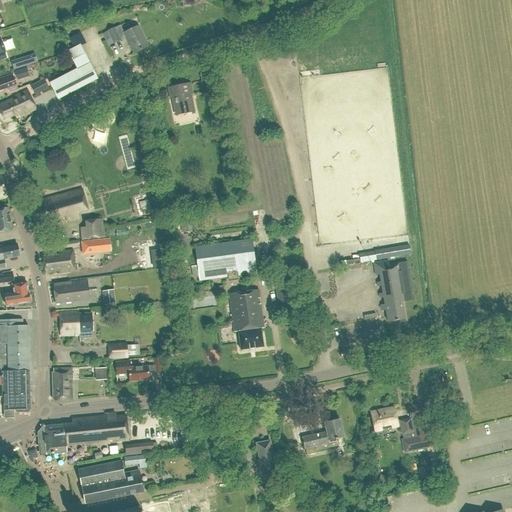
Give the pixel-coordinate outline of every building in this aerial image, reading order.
[(139,26),(124,33),(121,25),(115,28),(115,27),(108,30),(102,34),(105,41),(112,38),(114,43),(121,39),(121,40),(126,37),(134,54),(149,47),(139,26)] [(98,79),(80,45),(86,43),(80,33),(68,39),(73,49),(70,51),(71,57),(77,70),(50,83),(58,99),(98,79)] [(26,68),(14,72),(17,80),(29,76),(26,68)] [(9,92),(18,89),(12,74),(0,78),(0,90),(8,87),(9,92)] [(209,79),(201,81),(204,94),(211,93),(209,79)] [(43,81),(32,85),(34,91),(46,87),(43,81)] [(177,116),(194,112),(190,95),(193,94),(190,83),(167,88),(170,99),(173,98),(177,116)] [(25,114),(30,112),(36,109),(28,90),(14,96),(14,98),(0,104),(0,108),(4,119),(13,115),(14,117),(24,112),(25,114)] [(123,122),(134,127),(139,115),(128,111),(123,122)] [(0,198),(9,196),(3,175),(0,175),(0,198)] [(33,196),(40,194),(38,188),(31,190),(33,196)] [(43,202),(29,206),(35,227),(49,224),(50,225),(59,223),(59,220),(65,218),(67,221),(79,218),(78,213),(88,210),(82,189),(43,200),(43,202)] [(8,208),(0,209),(0,233),(4,233),(4,231),(12,230),(10,216),(11,216),(10,210),(9,210),(8,208)] [(85,228),(80,228),(81,241),(106,238),(103,219),(84,221),(85,228)] [(80,243),(82,256),(110,252),(109,239),(80,243)] [(257,273),(255,257),(258,256),(257,249),(254,249),(252,240),(195,248),(200,281),(257,273)] [(2,246),(0,246),(0,260),(20,256),(20,254),(21,254),(20,249),(19,250),(18,244),(3,248),(2,246)] [(409,245),(375,251),(376,260),(410,254),(409,245)] [(43,257),(46,272),(59,270),(59,273),(76,270),(73,249),(62,251),(62,253),(43,257)] [(362,257),(364,265),(372,262),(370,255),(362,257)] [(388,322),(405,319),(402,302),(414,300),(407,262),(390,265),(389,260),(373,262),(375,276),(380,275),(381,282),(377,283),(377,287),(382,286),(383,293),(379,294),(379,298),(383,297),(385,304),(380,305),(381,311),(386,310),(388,322)] [(274,275),(280,313),(304,310),(298,272),(274,275)] [(87,280),(53,284),(56,304),(90,300),(87,280)] [(14,293),(7,294),(9,305),(30,302),(30,299),(31,299),(31,296),(29,295),(27,282),(12,284),(14,293)] [(102,291),(104,305),(115,304),(113,290),(102,291)] [(264,328),(261,304),(258,305),(257,299),(260,298),(259,290),(229,294),(234,332),(238,332),(241,350),(263,347),(261,329),(264,328)] [(158,303),(153,304),(153,310),(167,309),(167,301),(158,302),(158,303)] [(60,313),(60,336),(79,335),(79,333),(92,333),(92,314),(78,315),(78,313),(60,313)] [(4,397),(4,410),(4,418),(15,418),(15,412),(30,412),(28,325),(23,325),(23,319),(0,319),(0,367),(1,368),(2,397),(4,397)] [(107,344),(108,360),(127,358),(127,356),(136,355),(135,344),(127,345),(126,343),(107,344)] [(153,359),(154,366),(130,368),(130,361),(115,363),(117,375),(129,373),(129,381),(149,379),(149,373),(162,372),(160,358),(153,359)] [(51,373),(53,400),(54,401),(71,400),(70,382),(71,382),(70,368),(52,369),(52,373),(51,373)] [(429,448),(423,418),(422,419),(419,406),(408,408),(410,418),(397,421),(394,408),(370,413),(375,432),(382,431),(382,428),(390,426),(391,429),(399,427),(404,453),(429,448)] [(87,445),(110,443),(109,440),(116,440),(116,442),(128,440),(126,416),(108,417),(108,416),(73,419),(72,424),(44,427),(46,455),(67,453),(66,445),(74,444),(74,445),(87,444),(87,445)] [(344,438),(340,419),(324,423),(327,432),(302,438),(304,449),(305,449),(306,455),(317,453),(316,451),(338,446),(336,440),(344,438)] [(153,442),(125,445),(126,457),(154,454),(153,442)] [(260,461),(258,461),(262,483),(280,480),(276,458),(274,458),(270,442),(257,444),(260,461)] [(139,465),(140,469),(146,468),(144,455),(124,458),(125,466),(139,465)] [(78,470),(80,482),(124,474),(121,461),(78,470)] [(80,482),(85,502),(85,504),(143,492),(139,471),(124,474),(80,482)] [(380,475),(376,487),(387,490),(390,478),(380,475)]
